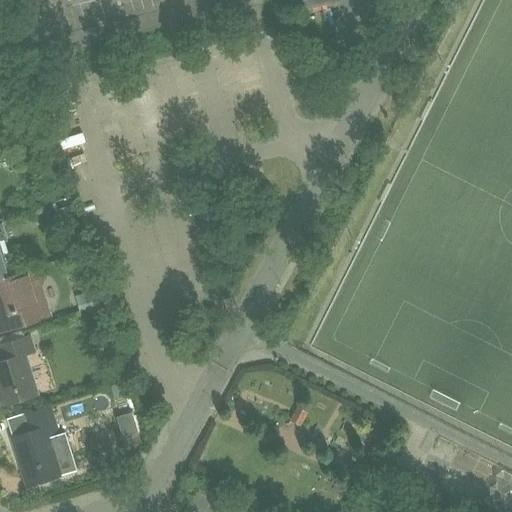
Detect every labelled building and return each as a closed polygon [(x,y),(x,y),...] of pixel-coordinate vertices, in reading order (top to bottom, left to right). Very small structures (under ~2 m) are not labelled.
[(282,7),(274,9),(273,9),(277,23),(277,22),(289,20),(287,10),(282,7)] [(0,280),(9,277),(9,276),(0,248),(0,241),(8,239),(3,224),(0,224),(0,280)] [(9,277),(0,280),(0,333),(0,335),(10,332),(22,328),(53,319),(47,302),(42,286),(36,268),(27,271),(14,275),(9,276),(9,277)] [(0,346),(4,360),(0,361),(0,399),(2,406),(38,394),(26,355),(36,352),(31,337),(0,346)] [(300,425),(308,412),(297,406),(289,420),(300,425)] [(13,438),(11,438),(27,487),(62,476),(75,471),(63,434),(59,436),(51,408),(27,415),(32,432),(13,438)] [(141,442),(131,413),(117,417),(126,447),(141,442)]
